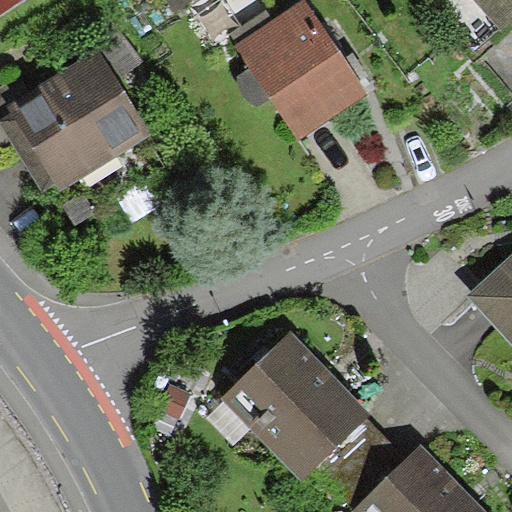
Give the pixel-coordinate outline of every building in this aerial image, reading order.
[(0,0),(0,12),(25,0),(0,0)] [(511,0),(435,0),(482,55),(511,29),(511,0)] [(301,8),(221,55),(281,156),(361,109),(301,8)] [(90,55),(0,110),(0,150),(40,216),(148,150),(90,55)] [(511,261),(460,316),(511,365),(511,261)] [(279,338),(209,404),(291,489),(361,423),(279,338)] [(489,511),(420,441),(346,511),(489,511)]
